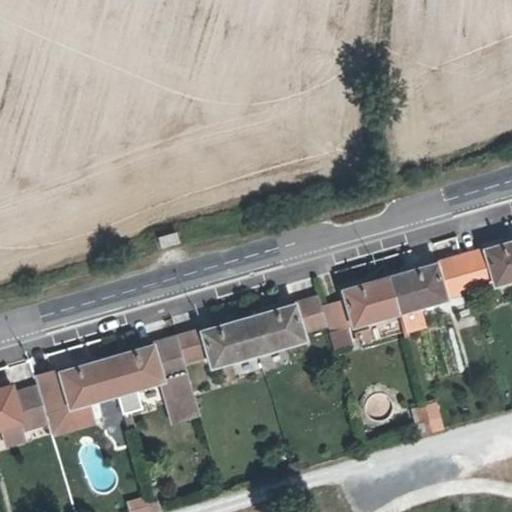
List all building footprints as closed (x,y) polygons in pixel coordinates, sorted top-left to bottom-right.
[(171,245),(176,243),(174,233),(157,238),(159,247),(170,244),(171,245)] [(511,240),(458,256),(466,284),(467,287),(492,280),(493,283),(511,277),(511,240)] [(466,284),(458,256),(386,277),(396,311),(416,305),(444,297),(443,294),(467,287),(466,284)] [(396,311),(386,277),(341,289),(351,324),(396,311)] [(293,304),(244,317),(255,352),(303,338),(301,331),(323,324),(316,298),(293,305),(293,304)] [(421,324),(416,305),(396,311),(402,330),(421,324)] [(255,352),(244,317),(199,330),(173,338),(180,359),(205,351),(209,365),(255,352)] [(355,332),(359,343),(369,340),(366,329),(355,332)] [(105,357),(115,391),(157,379),(164,378),(175,418),(195,412),(180,359),(173,338),(105,357)] [(115,391),(105,357),(58,370),(35,377),(38,386),(45,412),(60,408),(58,401),(66,398),(68,405),(86,399),(115,391)] [(164,378),(157,379),(168,420),(175,418),(164,378)] [(45,412),(38,386),(11,393),(9,385),(0,387),(0,425),(19,420),(22,432),(49,425),(45,412)] [(135,387),(117,392),(121,411),(140,407),(135,387)] [(60,408),(45,412),(49,425),(50,430),(92,418),(86,399),(68,405),(66,398),(58,401),(60,408)] [(434,402),(424,405),(432,430),(441,427),(434,402)] [(424,405),(416,408),(424,432),(432,430),(424,405)] [(298,462),(289,465),(290,471),(300,468),(298,462)] [(145,494),(136,497),(140,511),(147,511),(150,511),(148,505),(145,494)] [(140,511),(136,497),(126,500),(129,511),(140,511)] [(157,503),(148,505),(150,511),(159,508),(157,503)]
